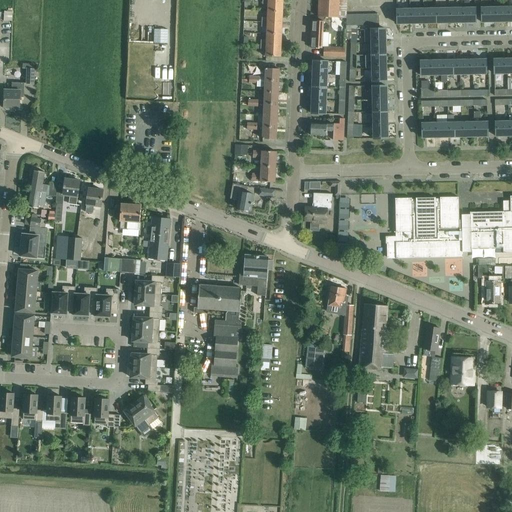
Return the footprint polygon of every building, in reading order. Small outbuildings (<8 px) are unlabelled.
[(283,0),(274,0),(262,0),(262,4),(268,4),(268,10),(282,11),(283,0)] [(345,0),(319,0),(318,17),(338,18),(338,17),(345,17),(345,0)] [(507,7),(494,8),(495,22),(508,21),(507,7)] [(462,8),(449,9),(449,23),(462,22),(462,8)] [(475,8),(462,8),(462,22),(476,22),(475,8)] [(495,22),(494,8),(481,8),(482,22),(495,22)] [(410,23),(410,9),(397,10),(397,24),(410,23)] [(423,9),(410,9),(410,23),(423,23),(423,9)] [(436,9),(423,9),(423,23),(436,23),(436,9)] [(449,23),(449,9),(436,9),(436,23),(449,23)] [(262,17),(262,22),(282,23),(282,11),(268,10),(267,18),(262,17)] [(324,21),(322,21),(312,21),(310,48),(322,48),(324,21)] [(282,23),(262,22),(262,27),(267,27),(267,33),(281,34),(282,23)] [(371,42),(386,42),(385,29),(371,29),(371,42)] [(281,34),(267,33),(266,40),(261,40),(261,44),(281,45),(281,34)] [(386,42),(371,42),(371,55),(386,55),(386,42)] [(281,45),(261,44),(260,49),(266,49),(266,56),(280,57),(281,45)] [(323,56),(345,57),(345,49),(324,49),(323,56)] [(386,55),(371,55),(365,55),(365,69),(372,68),(386,68),(386,55)] [(473,60),(473,74),(486,74),(486,59),(473,60)] [(507,73),(507,59),(494,59),(494,74),(507,73)] [(447,60),(433,61),(434,75),(440,75),(440,82),(447,82),(447,75),(447,60)] [(460,74),(460,60),(447,60),(447,75),(460,74)] [(473,60),(460,60),(460,74),(473,74),(473,60)] [(313,61),(313,74),(327,74),(328,61),(313,61)] [(434,75),(433,61),(420,61),(421,75),(434,75)] [(34,64),(23,64),(22,68),(27,69),(27,83),(34,84),(34,64)] [(265,80),(279,81),(279,69),(266,68),(265,80)] [(386,68),(372,68),(372,82),(386,81),(386,68)] [(327,74),(313,74),(312,87),(327,88),(327,74)] [(279,81),(265,80),(259,80),(259,77),(253,77),(253,83),(257,83),(257,87),(265,87),(265,92),(278,92),(279,81)] [(5,90),(4,108),(6,108),(7,110),(11,110),(12,108),(20,109),(20,97),(24,97),(24,83),(12,82),(12,90),(5,90)] [(508,96),(508,90),(501,90),(500,82),(495,82),(496,96),(508,96)] [(373,99),(387,99),(387,86),(372,86),(373,99)] [(312,87),(312,100),(326,101),(327,88),(312,87)] [(434,98),(434,89),(430,89),(422,90),(422,99),(434,98)] [(447,98),(447,92),(435,93),(434,89),(434,98),(447,98)] [(278,92),(265,92),(264,103),(278,104),(278,92)] [(387,99),(373,99),(373,112),(387,112),(387,99)] [(326,101),(312,100),(311,113),(326,114),(326,101)] [(508,111),(508,100),(496,100),(496,111),(508,111)] [(264,103),(264,115),(277,116),(278,104),(264,103)] [(388,125),(387,112),(373,112),(373,125),(388,125)] [(487,122),(481,122),(481,112),(474,112),(474,122),(475,136),(488,136),(487,122)] [(277,116),(264,115),(263,127),(277,127),(277,116)] [(461,122),(455,123),(454,116),(448,116),(448,123),(448,137),(462,137),(461,122)] [(509,136),(508,121),(495,122),(496,136),(509,136)] [(474,122),(461,122),(462,137),(475,136),(474,122)] [(344,124),(321,123),(311,123),(311,135),(326,136),(327,131),(333,131),(333,140),(344,140),(344,124)] [(435,137),(435,123),(422,123),(422,138),(435,137)] [(448,137),(448,123),(435,123),(435,137),(448,137)] [(364,126),(354,125),(348,125),(347,138),(363,139),(364,126)] [(388,138),(388,125),(373,125),(374,139),(388,138)] [(263,127),(263,139),(276,139),(277,127),(263,127)] [(253,150),(253,157),(262,158),(261,166),(276,167),(276,151),(266,151),(253,150)] [(252,174),(252,181),(261,181),(265,182),(275,182),(276,167),(261,166),(261,174),(255,174),(252,174)] [(33,170),(30,186),(42,188),(47,189),(48,185),(43,184),(43,182),(45,172),(33,170)] [(65,179),(64,189),(63,195),(70,196),(69,203),(76,204),(77,197),(79,180),(65,179)] [(253,194),(246,193),(248,186),(233,184),(230,199),(239,200),(237,209),(251,211),(253,194)] [(30,186),(27,206),(39,208),(39,205),(45,206),(47,193),(47,189),(42,188),(30,186)] [(89,188),(87,198),(86,204),(87,204),(86,212),(93,213),(94,205),(101,206),(102,200),(103,190),(89,188)] [(275,190),(260,188),(259,195),(274,197),(275,190)] [(63,193),(57,192),(56,202),(55,221),(61,222),(63,195),(63,193)] [(333,194),(314,193),(313,204),(314,204),(314,207),(305,207),(304,221),(313,221),(313,220),(318,220),(318,223),(327,224),(328,209),(332,209),(333,194)] [(388,237),(388,258),(396,258),(396,259),(397,259),(397,258),(462,257),(463,257),(463,248),(471,248),(471,249),(471,248),(496,248),(503,248),(503,253),(504,253),(511,252),(511,196),(510,196),(510,201),(503,201),(503,204),(503,212),(471,212),(470,212),(470,218),(462,218),(461,218),(459,219),(458,200),(459,200),(459,197),(440,197),(440,199),(436,199),(436,197),(435,197),(435,199),(417,199),(417,198),(416,198),(416,199),(411,199),(411,198),(412,198),(395,198),(395,199),(396,232),(396,237),(388,237)] [(121,203),(120,213),(120,221),(121,221),(121,228),(122,229),(122,235),(138,237),(139,230),(141,205),(121,203)] [(40,227),(41,219),(31,217),(30,225),(40,227)] [(152,217),(151,227),(148,259),(167,261),(169,229),(171,219),(152,217)] [(20,248),(19,254),(20,254),(20,256),(37,257),(38,245),(46,246),(48,228),(30,226),(30,227),(31,227),(30,234),(22,234),(21,248),(20,248)] [(53,249),(52,258),(80,261),(82,238),(54,236),(53,249)] [(338,243),(338,252),(338,253),(342,255),(346,256),(347,257),(348,244),(338,243)] [(240,274),(239,285),(257,287),(257,294),(265,295),(267,268),(272,268),(273,261),(268,260),(268,257),(245,255),(244,274),(240,274)] [(105,257),(104,270),(104,271),(140,274),(140,268),(140,260),(105,257)] [(182,264),(167,263),(166,276),(181,277),(182,264)] [(487,266),(478,266),(478,279),(488,278),(487,266)] [(38,271),(19,269),(19,280),(37,281),(38,271)] [(134,286),(134,293),(161,294),(162,283),(164,283),(164,276),(152,275),(151,282),(136,281),(136,286),(134,286)] [(37,281),(19,280),(18,290),(36,292),(37,281)] [(486,294),(487,294),(486,303),(501,303),(501,288),(503,288),(503,281),(485,281),(486,294)] [(194,310),(194,313),(207,314),(208,309),(228,310),(226,313),(226,321),(231,321),(238,322),(239,315),(239,311),(241,295),(244,295),(244,291),(241,291),(241,288),(199,285),(197,307),(194,307),(194,310)] [(74,306),(75,287),(63,286),(62,293),(53,292),(51,313),(52,313),(52,315),(60,315),(60,313),(66,314),(67,306),(74,306)] [(346,289),(329,286),(327,300),(330,300),(327,312),(344,315),(345,305),(347,305),(348,297),(345,296),(346,289)] [(96,308),(97,288),(86,287),(85,294),(76,293),(77,287),(75,287),(74,306),(73,314),(74,315),(74,316),(82,317),(82,315),(88,315),(89,307),(96,308)] [(118,309),(119,290),(108,289),(107,295),(98,295),(99,288),(97,288),(96,308),(95,316),(96,316),(96,317),(104,318),(104,316),(110,317),(111,309),(118,309)] [(36,292),(18,290),(17,300),(35,302),(36,292)] [(160,306),(161,294),(134,293),(134,300),(135,300),(135,305),(150,305),(149,312),(162,312),(163,306),(160,306)] [(35,302),(17,300),(16,311),(34,312),(35,302)] [(365,303),(364,313),(358,367),(381,369),(382,367),(392,368),(394,354),(389,354),(391,330),(386,330),(388,306),(365,303)] [(353,305),(347,305),(345,305),(344,315),(343,335),(351,336),(353,305)] [(162,319),(162,312),(149,312),(149,318),(134,317),(134,322),(132,322),(132,329),(159,330),(159,319),(162,319)] [(34,316),(16,314),(15,325),(33,326),(34,316)] [(211,366),(211,374),(237,375),(238,367),(235,367),(236,353),(237,340),(240,340),(242,322),(238,322),(231,321),(226,321),(215,320),(213,336),(216,336),(213,366),(211,366)] [(33,326),(15,325),(14,335),(32,337),(33,326)] [(427,326),(425,336),(424,349),(437,351),(440,328),(427,326)] [(158,342),(159,330),(132,329),(131,336),(133,336),(133,341),(148,342),(147,348),(160,349),(160,342),(158,342)] [(32,337),(14,335),(13,345),(31,347),(32,337)] [(326,345),(308,343),(305,366),(323,369),(326,345)] [(31,347),(13,345),(12,356),(30,357),(31,347)] [(271,347),(262,346),(261,359),(270,359),(271,347)] [(159,355),(160,349),(147,348),(147,354),(132,353),(132,358),(130,358),(130,365),(157,367),(157,355),(159,355)] [(432,357),(429,380),(439,382),(442,358),(432,357)] [(452,357),(449,384),(474,386),(475,366),(473,366),(473,358),(452,357)] [(156,378),(157,367),(130,365),(129,372),(131,372),(131,377),(146,378),(145,384),(158,385),(158,378),(156,378)] [(417,370),(404,370),(403,378),(417,379),(417,370)] [(365,403),(366,390),(358,389),(357,402),(365,403)] [(0,417),(12,419),(11,426),(18,426),(19,409),(13,408),(14,393),(8,393),(8,391),(2,391),(2,392),(1,392),(0,404),(0,417)] [(23,419),(35,420),(35,427),(42,428),(43,410),(36,410),(37,395),(32,394),(32,393),(26,392),(26,394),(25,394),(23,419)] [(487,392),(487,408),(500,409),(501,392),(487,392)] [(47,421),(55,421),(55,429),(66,429),(67,411),(60,411),(61,396),(56,396),(56,394),(50,394),(49,395),(48,395),(47,421)] [(91,413),(84,412),(85,397),(80,397),(80,396),(73,395),(73,397),(72,397),(70,422),(83,423),(83,425),(90,425),(91,413)] [(139,398),(133,403),(149,424),(159,417),(144,397),(140,400),(139,398)] [(109,400),(94,399),(94,418),(95,418),(95,424),(107,424),(107,427),(114,427),(114,415),(108,415),(109,400)] [(128,408),(124,411),(139,431),(140,431),(144,437),(153,430),(149,424),(133,403),(127,407),(128,408)] [(295,417),(294,428),(305,429),(306,418),(295,417)] [(380,475),(379,491),(389,492),(390,476),(384,475),(380,475)]
